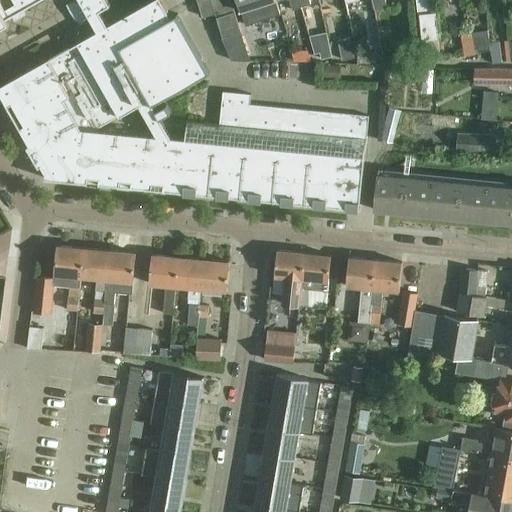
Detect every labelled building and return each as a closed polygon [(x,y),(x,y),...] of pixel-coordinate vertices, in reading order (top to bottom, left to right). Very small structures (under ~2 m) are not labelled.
[(0,0),(0,29),(8,25),(5,20),(12,16),(15,20),(26,14),(23,10),(40,0),(79,0),(69,6),(70,7),(72,6),(80,21),(86,17),(87,18),(89,16),(97,30),(0,85),(0,92),(7,105),(12,103),(24,124),(19,127),(29,144),(27,146),(38,167),(41,165),(45,171),(44,178),(88,182),(88,177),(99,178),(99,183),(120,185),(121,180),(132,181),(131,186),(152,188),(153,183),(164,184),(163,189),(184,191),(185,186),(196,187),(196,193),(217,195),(218,189),(229,190),(229,196),(250,198),(250,192),(261,193),(261,199),(282,201),(283,195),(294,196),(293,202),(314,204),(315,198),(326,199),(325,205),(346,207),(347,202),(360,203),(365,155),(365,154),(366,140),(369,115),(250,104),(251,94),(223,91),(219,124),(187,121),(185,138),(171,137),(161,118),(171,112),(166,104),(156,110),(153,104),(210,72),(177,14),(171,17),(161,0),(151,0),(108,25),(100,10),(110,5),(107,0),(0,0)] [(215,13),(211,0),(197,0),(203,17),(215,13)] [(241,31),(231,0),(211,0),(215,13),(223,37),(241,31)] [(237,0),(240,10),(245,25),(280,14),(277,3),(275,0),(237,0)] [(275,0),(277,3),(286,0),(288,0),(292,12),(302,9),(301,7),(298,0),(275,0)] [(420,41),(440,38),(435,0),(417,0),(419,17),(421,17),(423,38),(420,38),(420,41)] [(440,21),(457,20),(456,2),(439,3),(440,21)] [(511,20),(489,25),(491,36),(511,32),(511,20)] [(488,31),(472,34),(476,55),(490,52),(489,44),(488,31)] [(332,58),(328,38),(311,42),(315,55),(319,54),(321,60),(332,58)] [(500,43),(489,44),(490,52),(492,65),(502,63),(500,43)] [(339,48),(342,61),(354,59),(351,45),(339,48)] [(511,68),(475,68),(475,84),(511,84),(511,68)] [(401,112),(390,109),(382,141),(392,144),(401,112)] [(497,133),(457,130),(456,146),(496,149),(497,133)] [(511,186),(379,174),(377,192),(375,210),(376,210),(376,205),(390,206),(389,211),(416,214),(417,209),(430,210),(430,215),(431,215),(431,210),(445,211),(444,217),(471,219),(472,214),(485,215),(485,221),(486,221),(486,215),(487,215),(500,217),(499,222),(511,223),(511,186)] [(81,277),(84,247),(57,245),(54,274),(54,278),(37,277),(34,311),(51,312),(54,285),(80,287),(81,277)] [(106,291),(109,250),(84,247),(81,277),(97,278),(96,290),(106,291)] [(286,277),(283,303),(299,305),(299,304),(305,252),(277,249),(275,276),(286,277)] [(132,294),(133,286),(133,282),(136,252),(109,250),(106,291),(105,299),(105,303),(114,304),(115,292),(132,294)] [(305,252),(301,290),(327,293),(329,281),(331,255),(306,252),(305,252)] [(175,286),(178,256),(152,254),(149,283),(166,285),(163,313),(173,314),(176,286),(175,286)] [(175,286),(176,286),(189,287),(188,298),(200,299),(201,288),(204,259),(178,256),(175,286)] [(373,288),(376,259),(349,256),(346,286),(361,287),(358,321),(370,322),(371,306),(373,288)] [(201,288),(227,291),(230,261),(204,259),(201,288)] [(402,261),(376,259),(373,288),(399,291),(402,261)] [(478,269),(462,268),(460,291),(476,293),(478,269)] [(418,316),(433,317),(435,282),(420,281),(418,316)] [(68,296),(67,310),(78,311),(79,297),(80,287),(69,286),(68,296)] [(412,327),(418,293),(404,290),(398,324),(412,327)] [(330,305),(348,307),(349,294),(331,292),(330,305)] [(511,300),(486,296),(460,292),(457,311),(484,316),(485,305),(489,306),(511,310),(511,300)] [(95,298),(94,312),(104,313),(105,303),(105,299),(95,298)] [(314,314),(313,301),(300,302),(301,315),(314,314)] [(198,316),(199,304),(190,303),(188,324),(197,325),(198,316)] [(209,305),(199,304),(198,316),(208,317),(209,305)] [(371,306),(370,322),(379,323),(381,307),(371,306)] [(107,312),(105,341),(120,342),(122,313),(107,312)] [(458,356),(471,358),(478,321),(445,315),(438,352),(458,356)] [(51,316),(47,340),(58,342),(62,317),(51,316)] [(86,349),(100,351),(102,325),(88,323),(86,349)] [(44,328),(30,326),(27,348),(41,349),(44,328)] [(135,353),(138,328),(126,327),(123,352),(135,353)] [(138,328),(135,353),(150,354),(153,329),(138,328)] [(295,345),(287,345),(288,331),(275,330),(274,343),(267,343),(266,359),(293,362),(295,345)] [(197,358),(220,359),(221,339),(197,338),(197,358)] [(511,345),(494,342),(491,361),(508,364),(510,364),(510,365),(511,364),(511,345)] [(471,358),(458,356),(455,372),(500,380),(495,410),(505,411),(502,428),(502,429),(511,430),(511,381),(505,380),(508,364),(491,361),(471,358)] [(143,368),(131,366),(128,385),(139,387),(143,368)] [(159,371),(155,397),(199,404),(203,377),(175,372),(175,373),(159,371)] [(278,377),(274,400),(317,408),(321,382),(307,379),(308,378),(278,373),(278,374),(277,374),(277,377),(278,377)] [(124,410),(135,412),(138,394),(127,392),(124,410)] [(337,412),(348,414),(351,395),(340,393),(337,412)] [(155,397),(150,423),(166,425),(194,430),(199,404),(155,397)] [(273,404),(269,426),(299,431),(312,434),(317,408),(274,400),(273,400),(272,404),(273,404)] [(134,419),(123,417),(122,417),(119,436),(130,438),(134,419)] [(332,438),(344,440),(347,421),(335,419),(332,438)] [(162,450),(190,455),(194,430),(166,425),(162,450)] [(269,429),(265,451),(294,456),(299,431),(269,426),(268,425),(268,429),(269,429)] [(463,436),(461,448),(492,453),(493,453),(511,455),(511,430),(502,429),(502,428),(497,427),(494,441),(463,436)] [(383,464),(385,432),(369,431),(367,463),(383,464)] [(129,445),(118,443),(115,461),(126,463),(129,445)] [(328,463),(339,465),(342,447),(331,445),(321,443),(318,460),(328,462),(328,463)] [(146,448),(142,474),(157,477),(157,476),(185,481),(190,455),(162,450),(146,448)] [(264,455),(261,477),(290,482),(294,456),(265,451),(264,451),(263,455),(264,455)] [(485,494),(484,495),(511,499),(511,455),(493,453),(492,453),(485,494)] [(46,478),(46,454),(32,454),(32,478),(46,478)] [(125,470),(114,469),(114,468),(110,487),(122,489),(125,470)] [(323,489),(335,491),(338,472),(327,470),(323,489)] [(434,485),(438,486),(447,487),(448,477),(436,475),(434,485)] [(157,477),(153,502),(154,502),(180,506),(181,506),(185,481),(157,476),(157,477)] [(260,481),(256,503),(299,510),(304,484),(290,482),(261,477),(260,477),(259,480),(260,481)] [(397,506),(422,510),(425,490),(400,486),(397,506)] [(438,486),(436,497),(451,499),(451,500),(470,503),(468,511),(511,511),(511,499),(484,495),(485,494),(472,491),(472,492),(447,487),(438,486)] [(118,511),(121,496),(109,494),(106,511),(118,511)] [(319,511),(331,511),(334,498),(322,496),(319,511)] [(179,511),(180,506),(154,502),(152,511),(179,511)] [(256,506),(254,511),(299,511),(299,510),(256,503),(255,502),(255,506),(256,506)]
